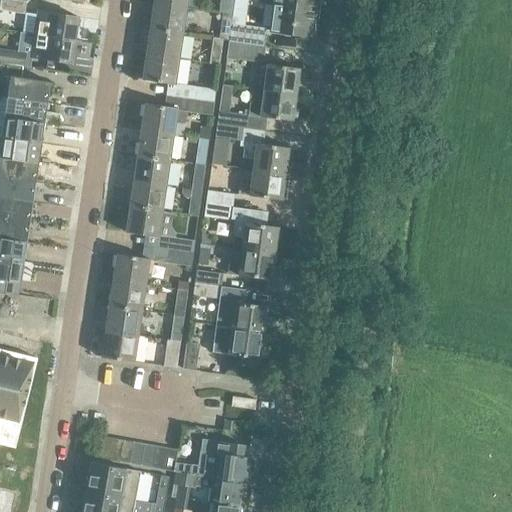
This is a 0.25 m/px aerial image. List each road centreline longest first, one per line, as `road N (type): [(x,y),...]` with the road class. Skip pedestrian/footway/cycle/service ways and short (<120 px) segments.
road 1 (residential): [(48,511),(119,0)]
road 2 (residential): [(278,511),(348,0)]
road 3 (unclassified): [(350,511),(411,0)]
